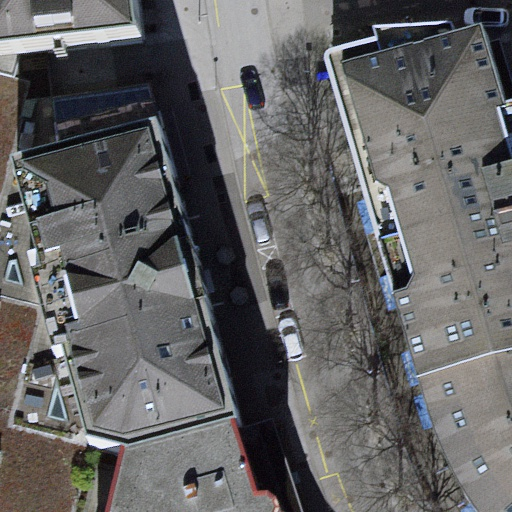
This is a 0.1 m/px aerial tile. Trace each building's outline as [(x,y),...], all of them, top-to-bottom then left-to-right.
[(0,0),(0,163),(23,187),(189,137),(167,0),(0,0)] [(356,137),(438,410),(511,386),(511,97),(492,39),(339,80),(356,137)] [(189,137),(23,187),(90,460),(131,463),(266,442),(189,137)] [(290,511),(266,442),(131,463),(90,460),(23,187),(0,163),(0,511),(290,511)] [(511,511),(511,386),(438,410),(458,473),(479,511),(511,511)]
